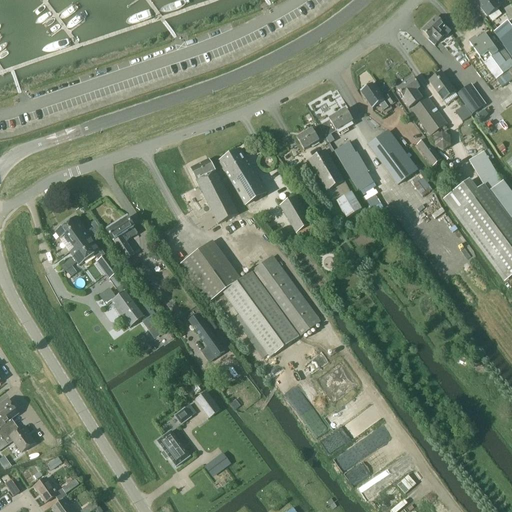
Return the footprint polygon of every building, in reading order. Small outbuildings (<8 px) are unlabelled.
[(487,18),(500,7),(494,0),(476,0),(474,2),(487,18)] [(427,27),(423,31),(430,39),(433,36),(438,42),(444,36),(441,33),(445,29),(443,26),(436,18),(429,25),(427,27)] [(511,29),(507,23),(494,34),(504,49),(511,59),(511,29)] [(511,62),(511,61),(503,49),(500,45),(494,49),(483,34),(470,44),(497,80),(511,68),(511,62)] [(508,71),(497,80),(503,88),(511,80),(511,76),(509,71),(508,71)] [(443,102),(456,94),(442,74),(430,83),(443,102)] [(416,92),(420,89),(412,79),(396,90),(403,100),(402,101),(409,110),(422,100),(416,92)] [(458,92),(466,86),(462,80),(454,86),(458,92)] [(372,84),(360,92),(372,110),(380,105),(384,111),(388,108),(372,84)] [(471,86),(458,95),(472,115),(485,106),(471,86)] [(390,106),(395,103),(390,95),(385,98),(390,106)] [(431,137),(447,126),(427,98),(411,110),(431,137)] [(472,117),(464,107),(455,114),(462,124),(472,117)] [(326,138),(352,123),(345,111),(319,127),(326,138)] [(297,139),(304,150),(304,151),(319,142),(312,130),(297,139)] [(397,186),(417,172),(388,133),(369,147),(397,186)] [(416,147),(432,168),(442,161),(426,140),(416,147)] [(349,143),(335,152),(341,163),(355,154),(349,143)] [(501,144),(496,147),(500,153),(505,149),(501,144)] [(245,206),(266,194),(240,150),(220,162),(245,206)] [(327,192),(344,182),(325,151),(310,161),(327,192)] [(511,195),(481,153),(466,164),(483,187),(475,193),(467,183),(444,200),(505,280),(511,274),(511,195)] [(197,181),(215,172),(209,160),(191,170),(197,181)] [(237,216),(215,172),(197,181),(219,225),(237,216)] [(361,212),(351,195),(337,204),(347,221),(361,212)] [(300,241),(304,239),(316,232),(296,199),(281,208),(297,236),(300,241)] [(74,250),(91,238),(76,218),(55,233),(60,241),(65,237),(74,250)] [(126,243),(137,235),(127,219),(107,232),(126,260),(134,255),(126,243)] [(72,252),(70,254),(73,258),(77,264),(79,267),(95,256),(99,262),(106,257),(101,251),(100,252),(91,238),(74,250),(72,252)] [(212,243),(180,266),(208,305),(222,295),(241,282),(212,243)] [(98,263),(110,280),(119,273),(107,256),(106,257),(99,262),(98,263)] [(251,274),(297,336),(299,338),(320,322),(273,258),(251,274)] [(119,273),(110,280),(121,296),(117,299),(112,302),(131,329),(146,317),(134,299),(138,296),(119,273)] [(251,275),(241,282),(222,295),(252,336),(270,360),(298,339),(251,275)] [(358,315),(353,319),(358,326),(364,322),(358,315)] [(198,316),(190,323),(199,336),(207,349),(201,353),(209,364),(224,353),(211,334),(198,316)] [(154,318),(144,324),(149,333),(159,326),(154,318)] [(141,349),(150,342),(144,333),(134,340),(140,349),(141,349)] [(210,418),(219,412),(206,394),(197,400),(210,418)] [(0,436),(13,428),(9,422),(18,415),(8,401),(0,406),(0,436)] [(174,417),(181,425),(192,417),(185,408),(174,417)] [(15,426),(13,428),(0,436),(7,446),(13,442),(22,454),(34,445),(27,435),(29,434),(24,428),(19,431),(15,426)] [(171,432),(157,442),(176,468),(190,458),(171,432)] [(58,459),(53,462),(57,468),(62,464),(58,459)] [(45,504),(58,495),(47,479),(34,488),(45,504)] [(66,495),(79,485),(76,481),(63,490),(66,495)] [(12,482),(6,486),(14,497),(19,493),(12,482)] [(54,511),(73,511),(66,500),(52,509),(54,511)] [(92,511),(98,508),(94,503),(80,511),(92,511)]
